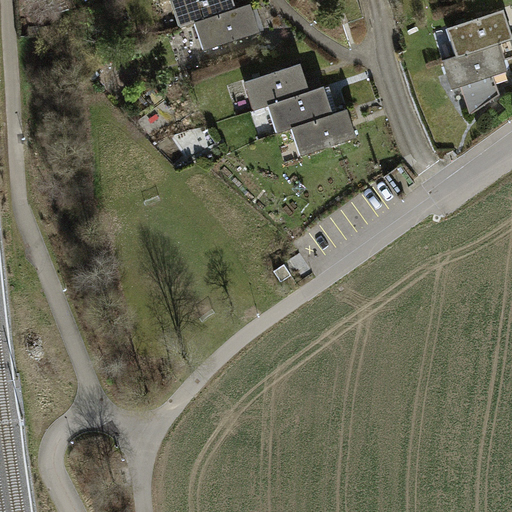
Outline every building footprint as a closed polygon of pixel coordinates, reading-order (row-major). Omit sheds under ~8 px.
[(172,0),(176,11),(181,10),(177,0),(172,0)] [(233,0),(177,0),(181,10),(176,11),(181,27),(196,22),(237,9),(233,0)] [(237,9),(196,22),(205,50),(260,32),(251,4),(237,9)] [(511,32),(504,9),(452,27),(454,33),(456,33),(457,38),(451,41),(457,57),(511,39),(511,38),(511,32)] [(448,28),(451,41),(457,38),(456,33),(454,33),(452,27),(448,28)] [(511,57),(511,42),(511,39),(457,57),(443,61),(448,77),(454,75),(457,88),(466,84),(475,112),(500,94),(494,75),(508,71),(504,60),(511,57)] [(301,63),(250,80),(254,92),(249,94),(254,110),(269,105),(274,103),(310,91),(301,63)] [(454,75),(448,77),(452,89),(457,88),(454,75)] [(245,82),(249,94),(254,92),(250,80),(245,82)] [(310,91),(274,103),(278,115),(272,117),(278,133),(292,128),(333,114),(324,86),(310,91)] [(269,105),(272,117),(278,115),(274,103),(269,105)] [(348,109),(333,114),(292,128),(298,144),(303,142),(307,154),(357,137),(348,109)] [(303,142),(298,144),(301,156),(307,154),(303,142)]
